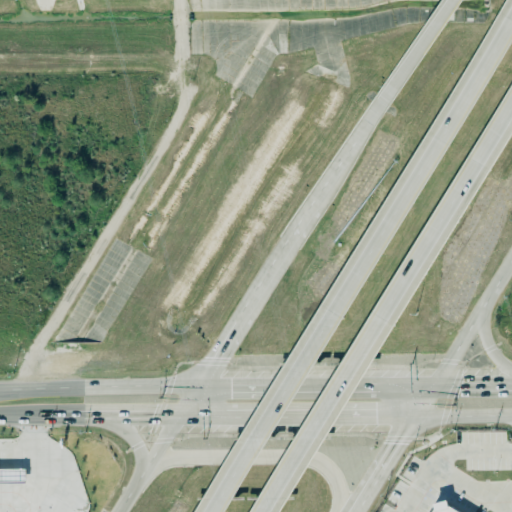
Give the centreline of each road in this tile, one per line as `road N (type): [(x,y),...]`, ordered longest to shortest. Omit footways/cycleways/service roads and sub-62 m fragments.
road 1 (motorway): [(511,20),(211,511)]
road 2 (motorway): [(260,511),(511,101)]
road 3 (secondary): [(338,511),(344,490),(318,459),(179,458),(148,475),(115,511)]
road 4 (motorway): [(309,205),(193,389)]
road 5 (secondary): [(193,389),(0,393)]
road 6 (secondary): [(220,418),(410,415)]
road 7 (secondary): [(378,384),(193,389)]
road 8 (secondary): [(0,416),(170,418)]
road 9 (motorway): [(433,383),(511,264)]
road 10 (motorway): [(375,100),(309,205)]
road 11 (motorway): [(442,0),(375,100)]
